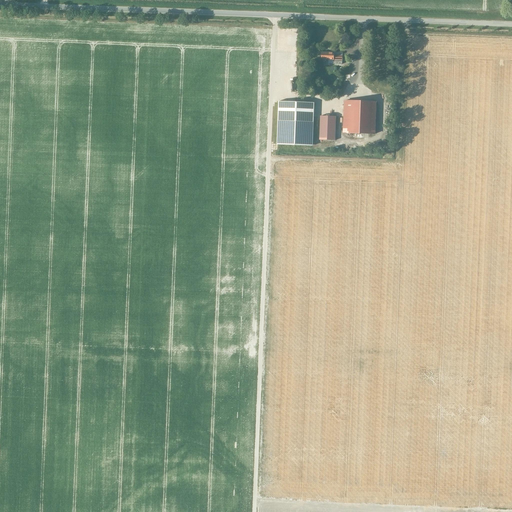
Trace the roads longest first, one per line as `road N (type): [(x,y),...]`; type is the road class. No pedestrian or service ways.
road 1 (unclassified): [(511,25),(0,5)]
road 2 (unknown): [(254,511),(275,16)]
